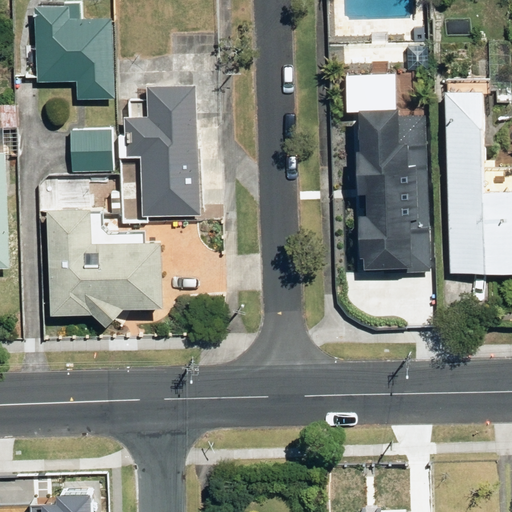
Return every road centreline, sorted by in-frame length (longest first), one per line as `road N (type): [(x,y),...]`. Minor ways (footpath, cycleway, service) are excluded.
road 1 (residential): [(288,398),(273,0)]
road 2 (secondary): [(288,398),(511,391)]
road 3 (secondary): [(0,406),(169,400)]
